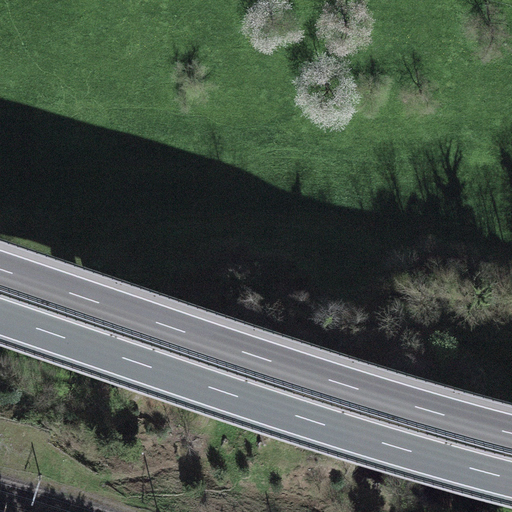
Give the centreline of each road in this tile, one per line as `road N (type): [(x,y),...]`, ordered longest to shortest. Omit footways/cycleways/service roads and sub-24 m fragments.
road 1 (motorway): [(511,433),(0,270)]
road 2 (motorway): [(0,317),(511,480)]
